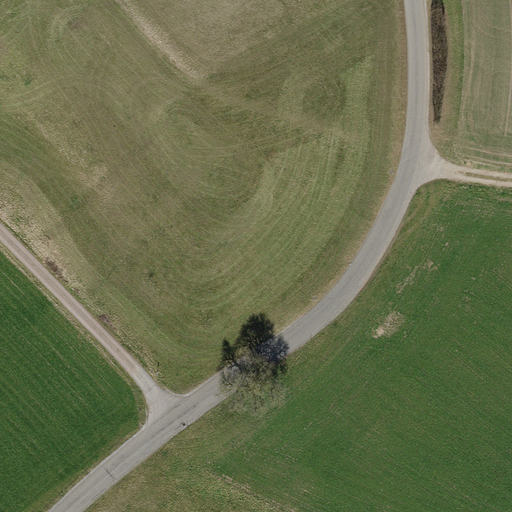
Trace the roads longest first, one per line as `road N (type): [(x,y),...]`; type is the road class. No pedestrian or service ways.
road 1 (residential): [(64,511),(167,415),(282,345),(349,285),(412,167),(409,0)]
road 2 (track): [(0,238),(167,415)]
